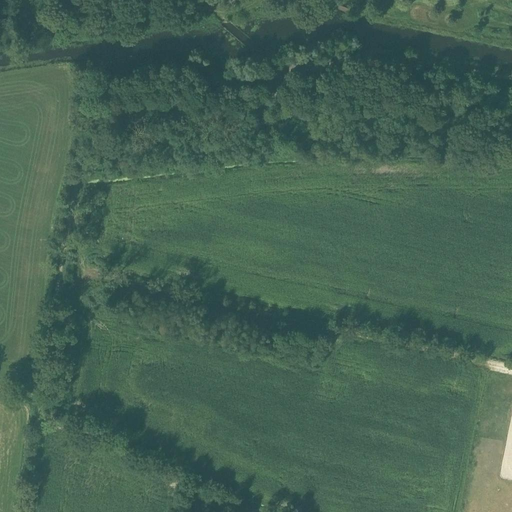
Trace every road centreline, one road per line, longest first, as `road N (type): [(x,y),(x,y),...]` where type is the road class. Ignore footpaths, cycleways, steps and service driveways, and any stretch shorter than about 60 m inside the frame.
road 1 (track): [(22,511),(74,181),(96,130),(119,120),(271,105),(286,75),(377,51),(511,76)]
road 2 (track): [(224,12),(117,17),(96,0)]
